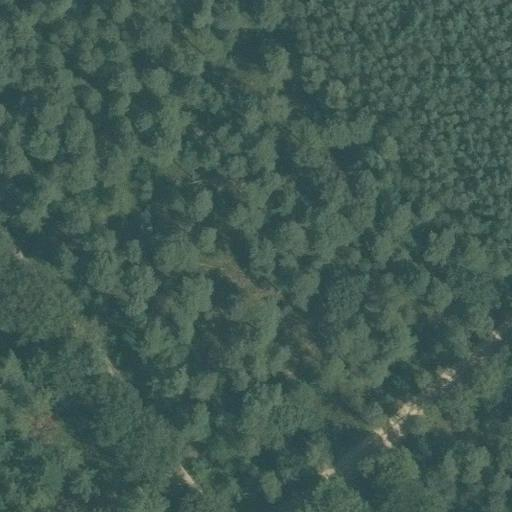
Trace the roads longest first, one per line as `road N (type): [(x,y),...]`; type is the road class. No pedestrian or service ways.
road 1 (track): [(0,232),(214,511)]
road 2 (track): [(299,511),(511,335)]
